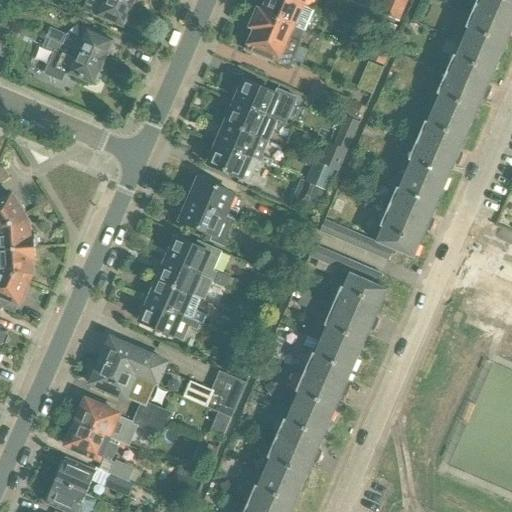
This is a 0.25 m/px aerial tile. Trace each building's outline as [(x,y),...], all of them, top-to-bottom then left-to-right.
[(89,0),(85,9),(96,14),(125,27),(135,5),(123,0),(89,0)] [(286,0),(268,0),(263,13),(295,28),(305,32),(315,11),(304,6),(304,7),(286,0)] [(383,0),(378,14),(399,23),(408,0),(383,0)] [(511,0),(480,0),(468,30),(470,31),(464,45),(501,60),(511,34),(511,0)] [(256,30),(249,47),(291,66),(301,43),(300,42),(305,32),(295,28),(263,13),(258,11),(251,28),(256,30)] [(0,49),(11,25),(0,20),(0,49)] [(389,44),(397,27),(382,21),(374,38),(389,44)] [(46,39),(50,40),(104,64),(114,42),(85,29),(80,40),(67,35),(66,36),(51,29),(46,39)] [(104,64),(50,40),(47,48),(54,51),(44,75),(62,83),(66,73),(95,85),(104,64)] [(439,96),(442,97),(435,111),(472,127),(484,99),(488,101),(493,90),(489,88),(501,60),(464,45),(458,59),(456,58),(439,96)] [(384,65),(389,54),(372,46),(367,58),(384,65)] [(369,63),(358,89),(372,95),(383,69),(369,63)] [(246,83),(236,105),(266,118),(277,123),(285,126),(297,99),(276,90),(274,95),(246,83)] [(329,93),(311,87),(307,97),(325,104),(329,93)] [(340,111),(360,122),(366,110),(346,99),(340,111)] [(236,105),(227,125),(258,138),(268,143),(277,123),(266,118),(236,105)] [(411,162),(413,163),(407,178),(443,193),(455,165),(460,168),(465,156),(461,154),(472,127),(435,111),(430,124),(428,123),(411,162)] [(227,125),(218,146),(259,164),(259,163),(270,167),(273,161),(263,156),(268,143),(258,138),(227,125)] [(324,154),(343,162),(347,153),(342,150),(328,145),(324,154)] [(218,146),(209,167),(239,180),(249,184),(259,164),(218,146)] [(318,164),(313,177),(329,184),(334,171),(318,164)] [(379,244),(386,247),(394,251),(415,259),(427,231),(432,233),(437,222),(432,220),(443,193),(407,178),(401,191),(399,190),(382,227),(385,228),(378,243),(378,244),(379,244)] [(301,179),(289,205),(314,215),(325,190),(301,179)] [(238,212),(229,208),(235,196),(202,181),(192,203),(234,221),(238,212)] [(0,230),(0,231),(24,216),(12,196),(5,201),(0,192),(0,230)] [(226,241),(234,221),(192,203),(182,223),(212,237),(210,241),(228,249),(231,243),(226,241)] [(283,228),(304,236),(309,222),(288,214),(283,228)] [(0,231),(0,230),(0,250),(36,248),(35,232),(30,233),(29,224),(24,216),(0,231)] [(328,235),(333,224),(326,221),(321,232),(328,235)] [(336,239),(341,227),(333,224),(328,235),(336,239)] [(344,242),(349,230),(341,227),(336,239),(344,242)] [(351,245),(356,234),(349,230),(344,242),(351,245)] [(359,248),(364,237),(356,234),(351,245),(359,248)] [(366,252),(371,240),(364,237),(359,248),(366,252)] [(178,239),(168,261),(199,275),(209,279),(227,287),(231,278),(214,271),(222,252),(198,242),(196,247),(178,239)] [(378,243),(371,240),(366,252),(374,255),(379,244),(378,244),(378,243)] [(382,258),(386,247),(379,244),(374,255),(382,258)] [(316,245),(311,257),(319,261),(324,249),(316,245)] [(394,251),(386,247),(382,258),(389,262),(394,251)] [(36,248),(0,250),(0,271),(4,271),(30,282),(33,275),(32,265),(37,265),(36,248)] [(326,264),(332,252),(324,249),(319,261),(326,264)] [(268,263),(286,271),(291,258),(273,250),(268,263)] [(334,267),(339,255),(332,252),(326,264),(334,267)] [(342,271),(347,258),(339,255),(334,267),(342,271)] [(349,274),(355,262),(347,258),(342,271),(349,274)] [(168,261),(159,283),(189,296),(199,275),(168,261)] [(349,274),(352,275),(357,277),(362,265),(355,262),(349,274)] [(357,277),(364,281),(370,268),(362,265),(357,277)] [(364,281),(372,284),(377,272),(370,268),(364,281)] [(0,300),(2,296),(21,304),(30,282),(4,271),(0,271),(0,300)] [(372,284),(379,287),(385,275),(377,272),(372,284)] [(326,326),(329,327),(322,343),(360,359),(373,330),(376,331),(381,320),(378,319),(389,291),(379,287),(372,284),(364,281),(357,277),(352,275),(346,289),(343,287),(326,326)] [(159,283),(150,303),(199,325),(203,326),(207,316),(196,311),(200,301),(189,296),(159,283)] [(304,293),(301,302),(328,312),(332,303),(304,293)] [(150,303),(141,323),(172,336),(183,341),(189,326),(197,330),(199,325),(150,303)] [(0,346),(1,347),(9,330),(0,325),(0,346)] [(260,351),(267,336),(242,325),(235,340),(260,351)] [(107,343),(99,361),(147,382),(156,386),(231,419),(247,383),(220,371),(211,391),(166,370),(169,364),(146,353),(146,354),(116,341),(107,343)] [(298,392),(301,393),(294,409),(331,425),(343,398),(347,399),(352,388),(348,386),(360,359),(322,343),(317,355),(315,353),(298,392)] [(224,364),(244,373),(252,355),(232,346),(224,364)] [(97,376),(93,384),(127,399),(128,396),(139,401),(141,402),(142,401),(149,404),(156,386),(147,382),(99,361),(93,374),(97,376)] [(87,400),(77,424),(110,438),(118,442),(130,447),(138,427),(132,425),(133,422),(127,420),(119,417),(120,414),(87,400)] [(141,402),(137,413),(167,427),(172,413),(149,404),(142,401),(141,402)] [(269,457),(272,459),(266,475),(303,491),(316,462),(319,464),(324,452),(320,451),(331,425),(294,409),(289,421),(286,419),(269,457)] [(133,422),(132,425),(138,427),(162,437),(167,427),(137,413),(133,422)] [(77,424),(68,446),(100,460),(110,438),(77,424)] [(54,480),(87,494),(92,482),(129,498),(135,484),(129,482),(130,482),(110,473),(110,474),(96,468),(95,472),(66,460),(61,469),(59,468),(54,480)] [(135,469),(116,460),(110,473),(130,482),(135,469)] [(245,511),(293,511),(303,491),(266,475),(261,486),(258,485),(245,511)] [(49,492),(52,494),(48,504),(69,511),(79,511),(87,494),(54,480),(49,492)]
